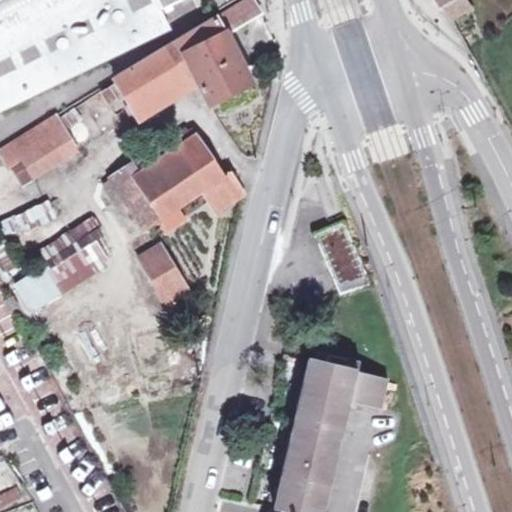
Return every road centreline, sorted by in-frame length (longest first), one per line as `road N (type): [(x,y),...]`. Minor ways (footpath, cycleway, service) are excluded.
road 1 (secondary): [(324,70),(477,511)]
road 2 (residential): [(324,70),(307,86),(276,174),(196,511)]
road 3 (secondary): [(511,435),(395,56)]
road 4 (unclassified): [(511,183),(440,73),(395,56)]
